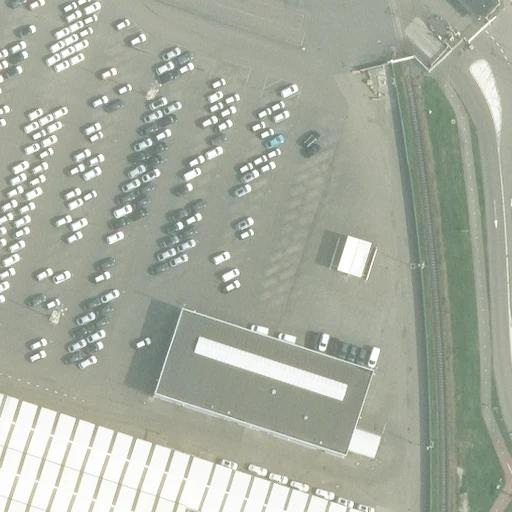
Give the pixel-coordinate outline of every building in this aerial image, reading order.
[(462,0),(481,20),(498,3),(494,0),(462,0)] [(346,238),(338,271),(360,276),(368,243),(346,238)] [(343,460),(371,374),(180,312),(152,398),(343,460)] [(350,511),(9,400),(0,397),(0,511),(183,511),(185,510),(190,511),(350,511)] [(356,429),(349,450),(373,458),(380,438),(356,429)]
